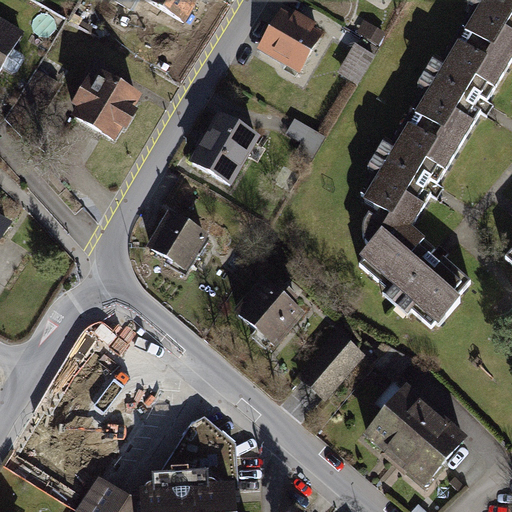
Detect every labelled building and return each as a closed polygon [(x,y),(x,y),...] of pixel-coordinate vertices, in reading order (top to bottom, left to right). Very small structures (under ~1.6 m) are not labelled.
[(135,0),(115,0),(116,0),(130,9),(135,0)] [(151,0),(148,5),(186,27),(202,0),(151,0)] [(354,268),(443,327),(472,284),(404,239),(511,77),(511,0),(490,0),(358,199),(387,218),(354,268)] [(280,14),(258,52),(301,77),(323,40),(311,33),(314,28),(297,17),(294,22),(280,14)] [(0,73),(22,34),(0,21),(0,73)] [(357,49),(339,77),(357,88),(375,60),(357,49)] [(37,73),(7,121),(29,136),(60,88),(37,73)] [(88,85),(75,109),(81,112),(76,122),(110,141),(116,130),(129,137),(141,117),(134,113),(141,99),(103,78),(96,89),(88,85)] [(218,121),(189,171),(232,196),(261,146),(218,121)] [(170,214),(150,249),(167,260),(185,270),(206,235),(170,214)] [(0,246),(11,228),(0,221),(0,246)] [(237,316),(269,345),(301,311),(269,281),(237,316)] [(301,378),(324,398),(360,357),(338,337),(301,378)] [(70,385),(45,427),(59,435),(57,438),(70,446),(75,438),(89,447),(111,409),(70,385)] [(370,438),(424,486),(465,441),(411,393),(370,438)] [(149,501),(149,511),(239,511),(237,458),(198,426),(192,429),(149,501)] [(46,460),(39,471),(79,497),(98,469),(79,456),(67,474),(46,460)] [(147,511),(103,484),(84,511),(147,511)]
